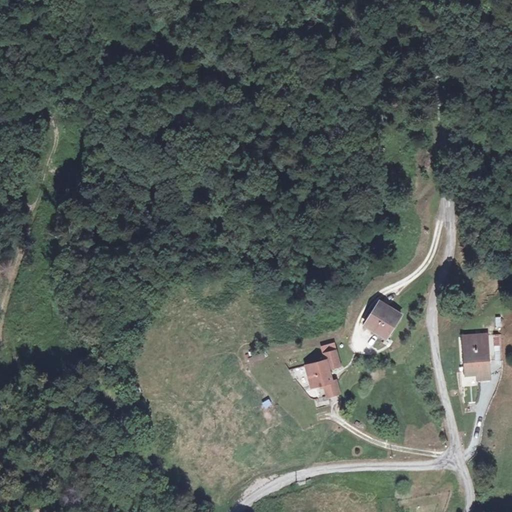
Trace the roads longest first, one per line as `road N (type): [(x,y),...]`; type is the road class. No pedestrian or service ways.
road 1 (unclassified): [(412,0),(440,69),(454,224),(436,331),(458,462)]
road 2 (unclassified): [(458,462),(298,472),(240,511)]
